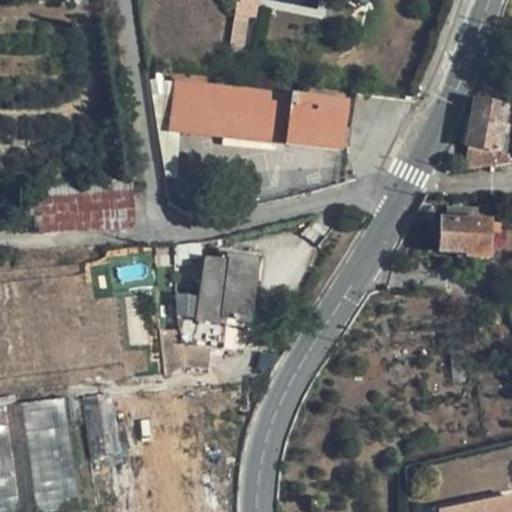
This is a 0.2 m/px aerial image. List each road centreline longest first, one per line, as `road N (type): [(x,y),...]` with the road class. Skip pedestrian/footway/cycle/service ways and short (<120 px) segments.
road 1 (residential): [(131,0),(153,188),(171,231),(363,193),(402,198)]
road 2 (secondary): [(402,198),(280,400),(260,511)]
road 3 (secondary): [(491,0),(454,100),(402,198)]
